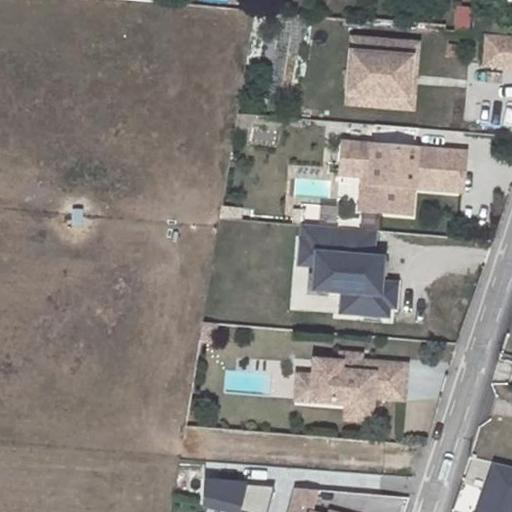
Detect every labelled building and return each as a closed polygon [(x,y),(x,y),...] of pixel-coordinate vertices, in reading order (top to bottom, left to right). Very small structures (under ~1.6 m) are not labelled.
[(470,29),(467,5),(452,7),(455,31),(470,29)] [(418,38),(345,34),(341,108),(413,113),(418,38)] [(511,35),(482,34),(480,63),(511,65),(511,35)] [(464,144),(335,137),(333,177),(357,178),(355,208),(411,212),(413,191),(461,194),(464,144)] [(368,232),(296,226),(293,266),(304,267),(303,289),(334,292),(332,313),(386,318),(386,309),(395,310),(398,277),(379,276),(380,258),(366,257),(368,232)] [(404,403),(406,361),(360,359),(360,352),(336,350),(336,359),(306,357),(305,372),(292,371),(290,403),(339,406),(338,423),(367,425),(369,401),(404,403)] [(262,511),(268,489),(220,477),(211,511),(262,511)]
